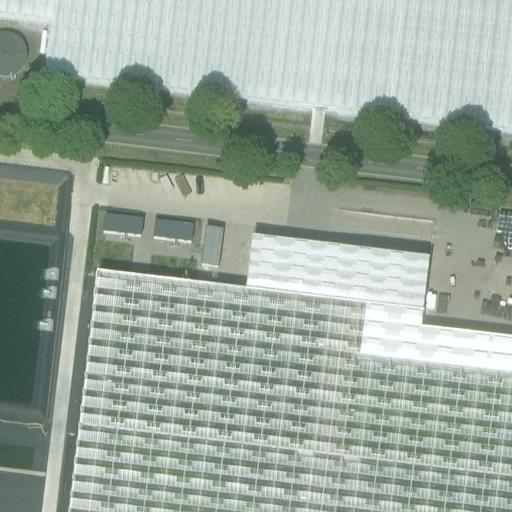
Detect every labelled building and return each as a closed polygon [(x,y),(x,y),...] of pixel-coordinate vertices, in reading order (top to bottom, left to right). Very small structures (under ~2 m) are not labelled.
[(51,0),(0,0),(0,21),(48,28),(51,0)] [(168,0),(51,0),(48,28),(164,41),(168,0)] [(98,215),(95,235),(134,242),(138,222),(98,215)] [(187,246),(191,228),(149,221),(146,239),(187,246)] [(102,247),(99,277),(183,286),(187,247),(163,245),(163,243),(142,241),(141,251),(102,247)] [(428,263),(252,242),(246,295),(422,316),(428,263)] [(511,511),(511,340),(96,292),(69,511),(511,511)]
